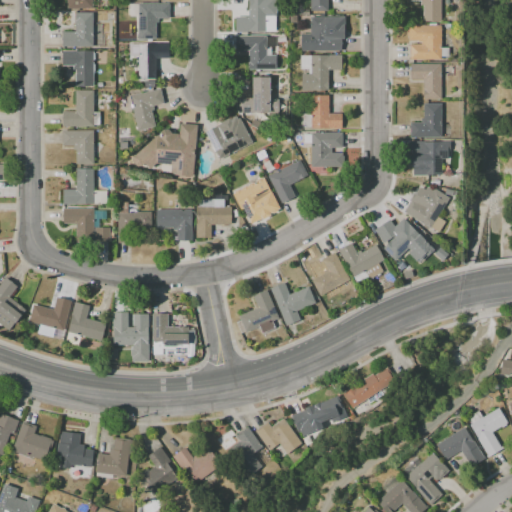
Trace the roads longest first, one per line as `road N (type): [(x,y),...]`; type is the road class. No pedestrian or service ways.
road 1 (residential): [(26,0),(29,220),(38,248),(112,274),(205,274)]
road 2 (residential): [(374,0),(370,182),(274,248),(205,274)]
road 3 (tertiary): [(467,289),(226,388)]
road 4 (tertiary): [(226,388),(133,394),(0,364)]
